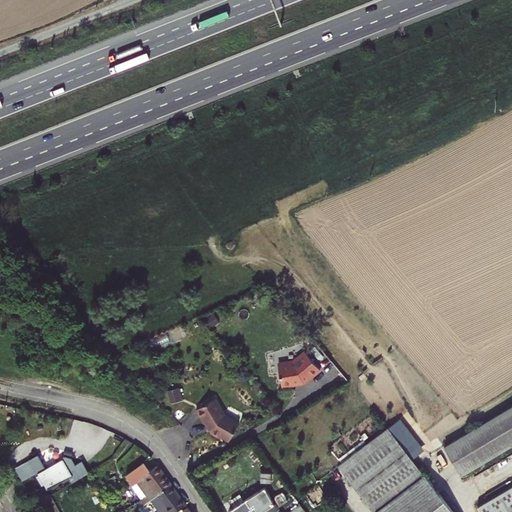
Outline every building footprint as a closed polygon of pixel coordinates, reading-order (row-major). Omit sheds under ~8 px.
[(323,370),(309,352),(297,361),(281,364),(284,386),(307,382),(313,378),(323,370)] [(169,389),(172,400),(182,397),(179,386),(169,389)] [(228,441),(239,423),(224,415),(215,398),(196,409),(210,432),(228,441)] [(511,408),(444,448),(461,477),(511,448),(511,408)] [(452,511),(387,427),(338,465),(373,511),(452,511)] [(79,435),(76,439),(73,442),(86,453),(94,443),(87,438),(86,440),(79,435)] [(62,457),(38,472),(45,484),(70,471),(62,457)] [(150,499),(171,485),(156,465),(150,470),(144,462),(126,475),(143,499),(147,498),(149,500),(150,499)] [(45,484),(38,472),(36,469),(24,476),(32,491),(39,487),(45,484)] [(72,475),(70,471),(45,484),(47,489),(72,475)] [(271,472),(261,471),(260,481),(270,482),(271,472)] [(171,485),(150,499),(159,511),(172,511),(185,505),(171,485)] [(39,487),(32,491),(43,511),(59,511),(49,492),(43,495),(39,487)] [(234,507),(229,510),(230,511),(259,511),(273,504),(264,487),(247,498),(234,507)] [(511,511),(511,488),(477,508),(479,511),(511,511)] [(282,492),(274,496),(278,505),(287,500),(282,492)] [(231,503),(234,507),(247,498),(244,494),(240,493),(232,498),(231,503)]
